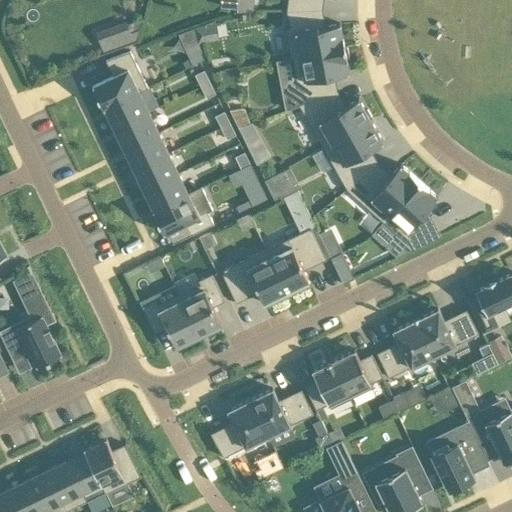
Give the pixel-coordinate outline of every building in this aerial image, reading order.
[(288,0),(287,10),(319,9),(319,0),(288,0)] [(345,47),(340,23),(322,26),(319,9),(287,10),(290,26),(285,27),(291,57),(345,47)] [(199,45),(187,51),(192,64),(205,58),(199,45)] [(296,86),(286,88),(289,108),(300,105),(334,92),(331,75),(349,72),(347,58),(350,57),(348,47),(345,48),(345,47),(291,57),(296,86)] [(140,89),(148,86),(130,50),(106,59),(113,75),(93,85),(103,108),(105,107),(140,89)] [(210,81),(204,70),(195,74),(201,86),(210,81)] [(216,93),(210,81),(201,86),(207,97),(216,93)] [(114,127),(150,110),(140,89),(105,107),(114,127)] [(323,147),(371,120),(370,118),(372,117),(367,109),(366,110),(359,98),(343,107),(334,92),(300,105),(323,147)] [(230,122),(225,110),(216,115),(221,127),(230,122)] [(124,148),(159,131),(149,111),(114,128),(124,148)] [(376,166),(367,151),(384,141),(371,120),(323,147),(347,189),(376,166)] [(236,134),(230,122),(221,127),(227,138),(236,134)] [(169,152),(159,131),(124,148),(134,169),(169,152)] [(251,163),(245,151),(236,156),(241,168),(251,163)] [(169,152),(134,169),(144,189),(179,172),(169,152)] [(383,221),(420,180),(401,164),(389,177),(376,166),(347,189),(383,221)] [(291,167),(265,177),(274,198),(299,188),(291,167)] [(179,172),(144,189),(154,209),(153,209),(153,210),(189,193),(179,172)] [(441,236),(430,214),(426,210),(438,196),(420,180),(383,221),(406,241),(409,238),(414,249),(441,236)] [(262,186),(247,193),(252,204),(267,197),(262,186)] [(189,193),(153,210),(164,233),(185,223),(191,234),(214,223),(209,213),(209,212),(213,210),(202,187),(189,193)] [(311,227),(266,249),(287,292),(310,281),(304,269),(326,259),(311,227)] [(212,231),(199,237),(205,249),(217,243),(212,231)] [(336,243),(326,248),(340,275),(351,270),(342,252),(340,253),(336,243)] [(287,292),(266,249),(221,270),(237,302),(259,291),(265,303),(287,292)] [(161,256),(153,260),(158,269),(165,266),(161,256)] [(511,273),(511,272),(496,280),(495,279),(484,284),(485,285),(475,290),(478,295),(467,300),(483,333),(510,320),(503,305),(511,301),(511,273)] [(225,300),(212,273),(199,280),(201,284),(180,294),(199,335),(222,324),(213,306),(225,300)] [(47,324),(56,319),(39,284),(23,292),(35,317),(1,334),(13,359),(29,351),(37,366),(48,361),(51,360),(62,354),(55,339),(50,327),(49,327),(47,324)] [(199,335),(180,294),(159,304),(156,299),(142,306),(156,334),(168,328),(177,345),(199,335)] [(444,319),(439,308),(416,318),(434,355),(479,333),(467,308),(444,319)] [(434,355),(416,318),(394,329),(399,341),(377,352),(389,376),(434,355)] [(488,343),(479,347),(489,367),(498,363),(488,343)] [(507,346),(494,352),(499,362),(511,355),(507,346)] [(355,348),(333,358),(352,397),(374,386),(371,382),(383,376),(372,353),(360,359),(355,348)] [(352,397),(333,358),(312,369),(317,380),(305,385),(317,409),(329,403),(331,407),(352,397)] [(452,386),(442,390),(449,405),(459,400),(452,386)] [(272,388),(250,398),(268,435),(313,413),(301,389),(278,400),(272,388)] [(413,404),(406,389),(393,396),(394,398),(400,411),(413,404)] [(250,398),(228,409),(234,422),(211,433),(224,456),(268,435),(250,398)] [(400,411),(394,398),(378,406),(384,418),(400,411)] [(323,406),(317,409),(321,419),(328,416),(323,406)] [(511,408),(486,421),(480,408),(466,415),(469,420),(479,441),(492,435),(505,462),(511,458),(511,408)] [(432,454),(449,489),(475,477),(466,459),(483,450),(479,441),(469,420),(456,426),(459,433),(447,439),(450,446),(432,454)] [(107,438),(85,448),(106,492),(128,482),(141,475),(125,443),(112,449),(107,438)] [(342,439),(324,448),(329,459),(347,450),(342,439)] [(402,511),(423,502),(410,476),(424,469),(412,444),(396,452),(398,456),(390,460),(395,471),(369,483),(378,502),(385,499),(391,511),(402,511)] [(106,492),(85,448),(84,449),(85,450),(65,459),(86,501),(87,500),(83,491),(101,483),(105,493),(106,492)] [(86,501),(65,459),(47,468),(67,510),(86,501)] [(370,511),(376,509),(354,464),(336,473),(343,488),(304,507),(306,511),(370,511)] [(62,511),(67,510),(47,468),(27,478),(43,511),(62,511)] [(43,511),(27,478),(8,487),(19,511),(40,511),(42,511),(43,511)] [(19,511),(8,487),(0,490),(0,511),(19,511)]
